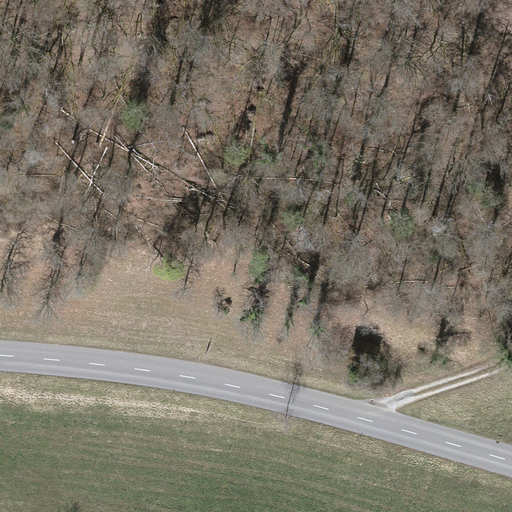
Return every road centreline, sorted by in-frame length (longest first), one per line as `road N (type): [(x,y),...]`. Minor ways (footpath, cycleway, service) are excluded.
road 1 (secondary): [(0,355),(184,376),(511,460)]
road 2 (track): [(358,416),(511,347)]
